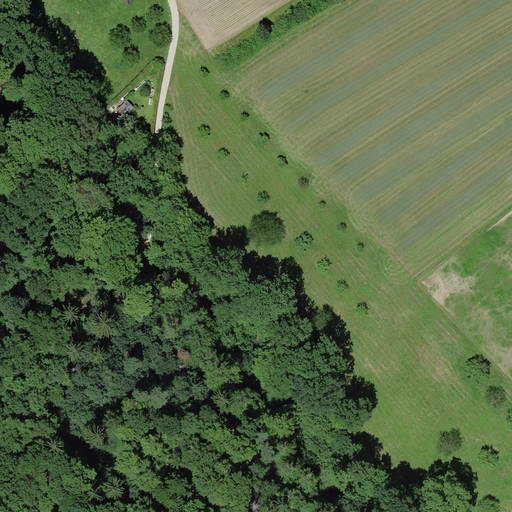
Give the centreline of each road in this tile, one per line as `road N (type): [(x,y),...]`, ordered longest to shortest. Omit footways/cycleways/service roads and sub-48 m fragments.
road 1 (track): [(172,0),(176,29),(146,238),(112,261),(36,276),(0,302)]
road 2 (track): [(0,420),(139,476),(201,511)]
